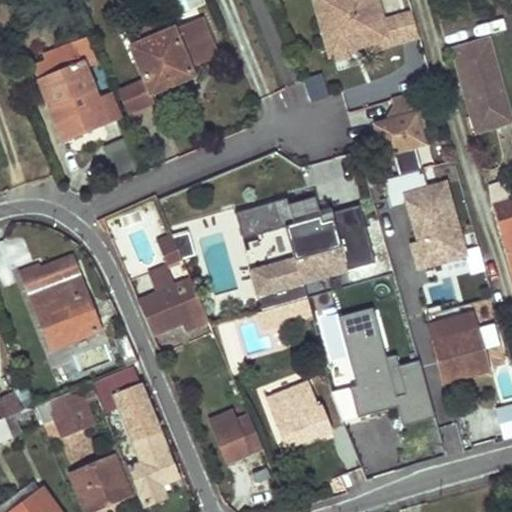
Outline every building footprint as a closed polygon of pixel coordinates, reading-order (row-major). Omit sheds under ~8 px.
[(330,5),(328,0),(311,0),(320,29),(324,22),(329,21),(324,6),(330,5)] [(328,0),(330,5),(324,6),(329,21),(324,22),(320,29),(328,57),(340,54),(344,48),(353,45),(354,50),(367,46),(369,52),(389,47),(381,20),(375,0),(328,0)] [(389,47),(418,39),(410,12),(381,20),(389,47)] [(173,30),(180,49),(207,37),(200,19),(173,30)] [(131,48),(150,95),(192,77),(189,71),(217,60),(207,37),(180,49),(173,30),(131,48)] [(62,142),(119,118),(110,97),(98,102),(84,67),(95,63),(85,40),(75,44),(83,64),(38,82),(62,142)] [(487,41),(452,51),(471,119),(488,115),(492,129),(510,124),(487,41)] [(38,82),(83,64),(75,44),(45,56),(48,63),(32,69),(38,82)] [(330,63),(369,52),(367,46),(354,50),(353,45),(344,48),(340,54),(328,57),(330,63)] [(13,69),(0,72),(0,108),(21,183),(44,177),(13,69)] [(309,103),(328,96),(319,75),(301,82),(309,103)] [(396,120),(373,126),(382,157),(392,154),(398,176),(419,170),(413,149),(423,146),(419,131),(423,130),(418,115),(422,114),(417,95),(391,102),(396,120)] [(488,115),(471,119),(475,133),(492,129),(488,115)] [(105,147),(115,177),(135,170),(125,140),(105,147)] [(421,170),(382,181),(390,210),(407,206),(416,238),(421,236),(422,242),(410,245),(417,270),(464,257),(444,186),(427,190),(421,170)] [(234,215),(241,241),(294,226),(303,258),(250,273),(257,298),(374,265),(363,225),(324,236),(313,199),(287,206),(286,200),(234,215)] [(156,241),(167,267),(181,260),(172,235),(156,241)] [(37,264),(19,271),(50,349),(99,331),(78,276),(77,276),(70,256),(39,269),(37,264)] [(148,274),(155,293),(174,284),(167,267),(148,274)] [(205,315),(189,278),(174,284),(155,293),(137,301),(152,338),(205,315)] [(310,314),(306,300),(296,302),(300,317),(310,314)] [(300,317),(296,302),(267,310),(271,325),(300,317)] [(271,325),(267,310),(258,313),(262,328),(271,325)] [(472,315),(429,326),(444,383),(488,371),(472,315)] [(484,349),(498,348),(495,326),(482,327),(484,349)] [(104,343),(70,355),(77,373),(111,361),(104,343)] [(138,385),(131,368),(118,374),(125,391),(138,385)] [(331,397),(339,418),(386,401),(377,377),(364,381),(366,385),(331,397)] [(62,436),(93,424),(87,408),(98,404),(90,385),(35,407),(43,425),(56,420),(62,436)] [(284,449),(331,430),(322,408),(317,409),(308,385),(265,402),(275,426),(284,449)] [(0,407),(15,400),(13,395),(0,400),(0,407)] [(20,412),(22,412),(15,400),(0,407),(0,419),(4,418),(20,412)] [(511,406),(495,409),(501,441),(511,439),(511,406)] [(261,447),(247,415),(212,430),(226,462),(261,447)] [(0,442),(12,438),(4,418),(0,419),(0,442)] [(129,468),(145,506),(165,498),(159,485),(177,478),(158,433),(134,443),(142,463),(129,468)] [(84,511),(90,511),(129,496),(114,457),(69,476),(84,511)] [(266,469),(252,474),(256,484),(270,478),(266,469)] [(0,511),(10,511),(39,491),(31,482),(0,505),(0,511)] [(57,511),(41,490),(39,491),(10,511),(57,511)]
